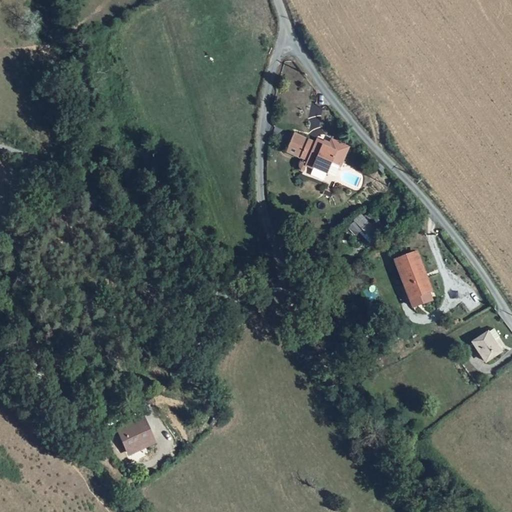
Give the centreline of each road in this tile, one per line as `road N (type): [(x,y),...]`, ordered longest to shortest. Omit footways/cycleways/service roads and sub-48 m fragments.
road 1 (unclassified): [(285,37),(264,103),(258,185),(285,277),(276,293),(246,299),(209,288),(99,202),(0,147)]
road 2 (unclassified): [(285,37),(330,102),(443,223),(511,318)]
road 3 (track): [(424,511),(384,469),(276,293)]
